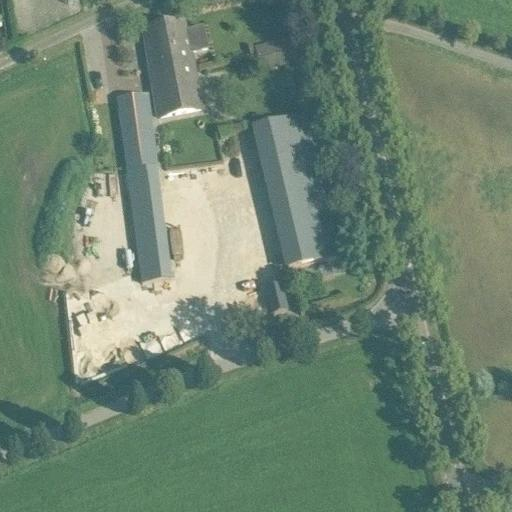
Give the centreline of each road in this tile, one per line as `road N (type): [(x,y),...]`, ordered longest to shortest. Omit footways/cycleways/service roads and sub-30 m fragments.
road 1 (unclassified): [(0,457),(229,363),(409,309)]
road 2 (tertiary): [(409,309),(336,12)]
road 3 (residential): [(336,12),(511,68)]
road 4 (tertiary): [(449,481),(409,309)]
road 5 (residential): [(0,55),(127,0)]
